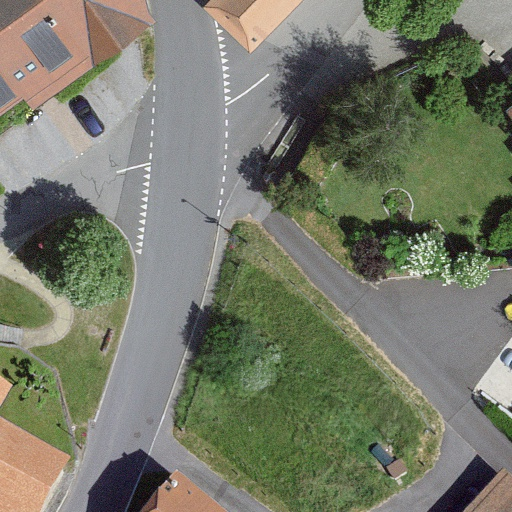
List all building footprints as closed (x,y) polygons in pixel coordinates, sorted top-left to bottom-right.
[(0,0),(0,122),(158,13),(148,0),(0,0)] [(211,0),(268,50),(311,0),(211,0)] [(61,417),(0,387),(0,511),(44,511),(83,428),(61,417)] [(220,511),(174,475),(144,511),(220,511)] [(511,511),(511,484),(485,511),(511,511)]
